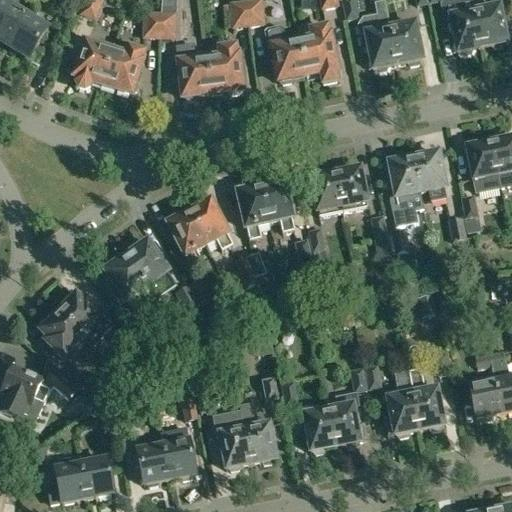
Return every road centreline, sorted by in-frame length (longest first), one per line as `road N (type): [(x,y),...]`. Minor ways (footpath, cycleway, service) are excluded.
road 1 (residential): [(511,94),(162,166)]
road 2 (unclassified): [(281,509),(511,467)]
road 3 (residential): [(162,166),(20,274)]
road 4 (unclassified): [(162,166),(94,149),(0,108)]
